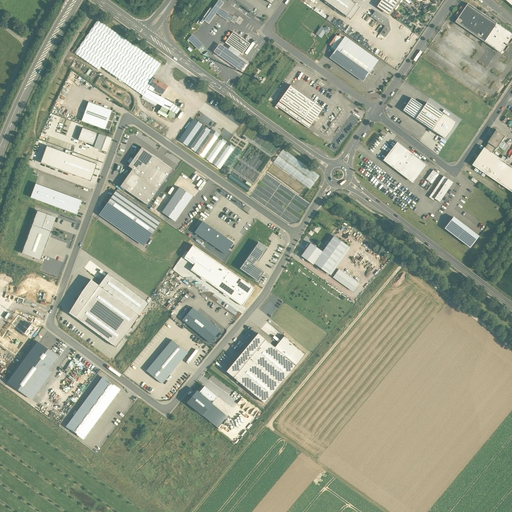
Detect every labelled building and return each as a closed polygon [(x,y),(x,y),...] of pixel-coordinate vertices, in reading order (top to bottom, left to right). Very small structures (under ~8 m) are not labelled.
[(221,2),(219,0),(212,10),(204,21),(206,22),(208,24),(216,13),(220,8),(223,4),(221,2)] [(358,7),(348,0),(322,0),(349,19),(358,7)] [(382,0),(380,3),(393,12),(400,0),(382,0)] [(471,6),(468,4),(465,8),(462,6),(455,16),(458,18),(455,22),(484,42),(497,24),(492,20),(487,17),(489,14),(486,12),(484,15),(474,8),(471,6)] [(204,21),(212,10),(210,8),(200,23),(202,24),(204,21)] [(220,8),(216,13),(229,22),(230,21),(233,17),(220,8)] [(375,11),(371,17),(384,26),(380,33),(385,37),(390,30),(388,20),(375,11)] [(161,64),(97,20),(74,53),(98,70),(101,67),(142,96),(147,90),(150,86),(147,84),(161,64)] [(497,24),(484,42),(494,49),(493,51),(495,53),(496,50),(501,53),(511,36),(511,34),(500,26),(499,25),(497,24)] [(324,33),(323,29),(321,26),(315,34),(321,38),(324,34),(324,33)] [(250,44),(233,32),(225,43),(230,47),(239,54),(242,55),(250,44)] [(192,35),(188,40),(198,50),(203,45),(192,35)] [(377,61),(345,37),(330,58),(363,81),(368,73),(371,75),(374,70),(372,69),(377,61)] [(227,50),(219,44),(218,45),(214,52),(218,54),(224,59),(229,63),(236,68),(241,71),(247,64),(246,63),(237,57),(239,54),(230,47),(227,50)] [(163,84),(155,79),(151,85),(155,88),(158,90),(157,91),(162,94),(167,87),(163,84)] [(312,101),(290,85),(279,101),(311,125),(323,108),(312,101)] [(176,114),(180,109),(173,104),(147,90),(142,96),(162,106),(168,110),(170,111),(175,113),(176,114)] [(411,98),(408,103),(406,103),(405,105),(406,105),(403,111),(415,119),(424,107),(411,98)] [(311,125),(279,101),(277,104),(276,106),(308,129),(310,127),(311,125)] [(112,110),(89,102),(82,120),(105,129),(105,128),(112,111),(112,110)] [(454,122),(426,103),(424,107),(415,119),(443,138),(454,122)] [(117,113),(112,111),(105,128),(111,130),(117,113)] [(178,141),(220,170),(235,149),(218,137),(219,135),(211,129),(210,131),(193,120),(178,141)] [(78,140),(94,146),(99,134),(83,128),(78,140)] [(488,143),(489,144),(485,149),(484,148),(473,165),(511,191),(511,166),(493,154),(496,149),(497,149),(505,137),(497,131),(488,143)] [(94,148),(101,151),(106,137),(99,134),(94,146),(94,148)] [(503,142),(500,146),(505,150),(508,145),(503,142)] [(426,165),(398,143),(384,160),(413,182),(426,165)] [(96,165),(45,146),(39,162),(90,181),(96,165)] [(120,187),(147,205),(173,169),(141,147),(128,166),(133,169),(120,187)] [(283,150),(278,156),(315,183),(319,176),(283,150)] [(315,183),(278,156),(273,163),(310,190),(315,183)] [(439,175),(433,170),(421,186),(426,190),(439,175)] [(443,176),(429,197),(433,200),(434,199),(447,179),(443,176)] [(447,179),(434,199),(439,202),(442,198),(445,194),(452,183),(447,179)] [(81,201),(35,184),(30,198),(76,214),(81,201)] [(176,193),(179,186),(174,184),(171,190),(176,193)] [(192,196),(180,188),(162,213),(174,221),(192,196)] [(161,222),(116,190),(99,214),(143,246),(161,222)] [(47,214),(37,211),(32,225),(42,228),(47,214)] [(56,218),(47,214),(42,228),(51,232),(56,218)] [(458,221),(453,217),(445,228),(449,232),(450,231),(456,235),(455,236),(459,240),(460,238),(466,243),(465,244),(470,248),(478,237),(473,233),(473,234),(466,229),(467,228),(464,226),(463,227),(457,222),(458,221)] [(233,243),(202,222),(194,233),(225,254),(233,243)] [(41,260),(51,232),(42,228),(32,225),(22,254),(41,260)] [(323,252),(314,263),(331,275),(351,248),(334,236),(323,252)] [(267,249),(258,243),(240,269),(258,281),(264,272),(253,265),(256,260),(259,262),(267,249)] [(323,252),(311,243),(301,256),(313,265),(314,263),(323,252)] [(241,306),(254,288),(193,245),(184,257),(195,264),(191,270),(241,306)] [(360,283),(340,269),(334,277),(353,291),(360,283)] [(79,296),(69,313),(116,348),(149,304),(108,274),(99,286),(91,280),(79,296)] [(220,330),(192,308),(182,320),(210,343),(220,330)] [(0,332),(0,344),(16,356),(36,328),(14,312),(0,332)] [(275,348),(258,334),(227,372),(264,403),(296,366),(275,348)] [(285,336),(275,348),(296,366),(307,353),(285,336)] [(187,353),(171,340),(146,371),(161,384),(187,353)] [(58,357),(37,342),(8,383),(31,400),(51,373),(48,371),(58,357)] [(121,390),(103,377),(66,427),(84,440),(121,390)] [(217,397),(204,386),(199,393),(212,403),(217,397)] [(197,391),(187,402),(217,428),(227,416),(212,403),(199,393),(197,391)] [(242,397),(239,402),(244,406),(248,401),(242,397)]
